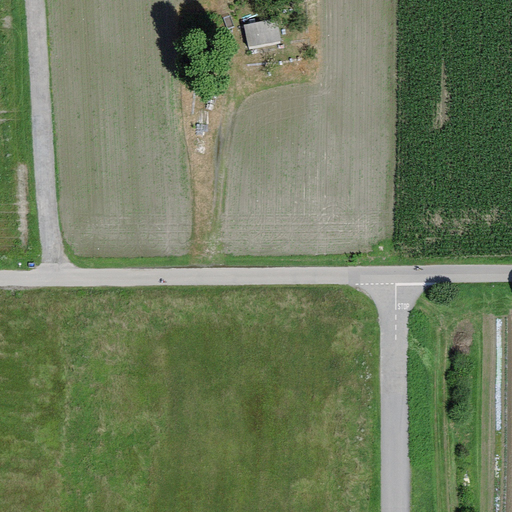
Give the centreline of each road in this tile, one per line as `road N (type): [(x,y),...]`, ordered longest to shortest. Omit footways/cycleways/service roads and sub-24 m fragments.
road 1 (track): [(42,275),(27,0)]
road 2 (track): [(394,267),(391,511)]
